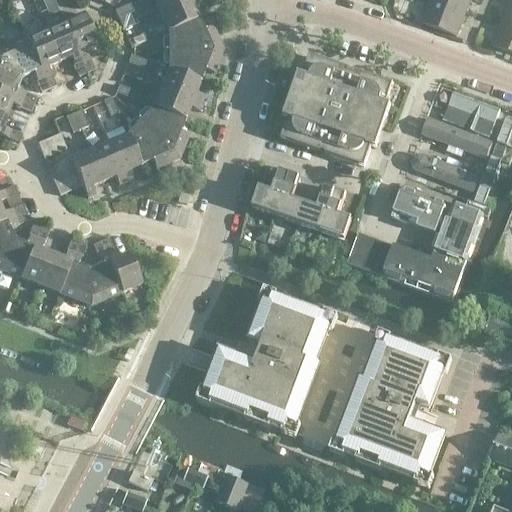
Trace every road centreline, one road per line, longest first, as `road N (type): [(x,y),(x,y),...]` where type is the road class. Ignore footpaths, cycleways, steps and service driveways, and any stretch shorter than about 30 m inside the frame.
road 1 (unclassified): [(77,511),(207,255)]
road 2 (unclassified): [(207,255),(271,10)]
road 3 (unclassified): [(511,82),(358,27),(271,10)]
road 4 (residential): [(207,255),(138,227),(96,230),(62,221),(19,165)]
road 5 (residential): [(19,165),(42,113),(111,79),(121,52),(113,27)]
